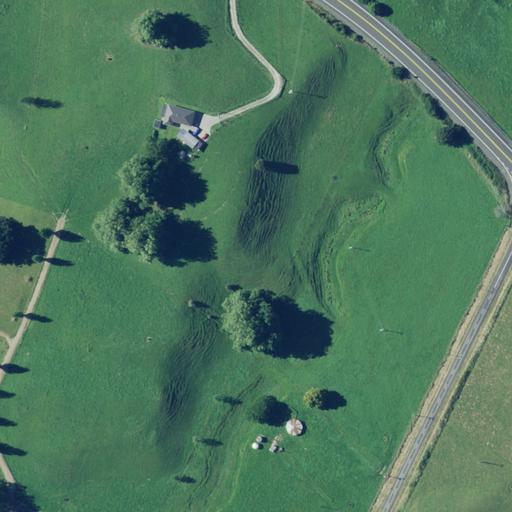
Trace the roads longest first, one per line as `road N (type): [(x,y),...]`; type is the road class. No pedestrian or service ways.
road 1 (unclassified): [(384,511),(511,249)]
road 2 (trunk): [(335,0),(410,59),(511,162)]
